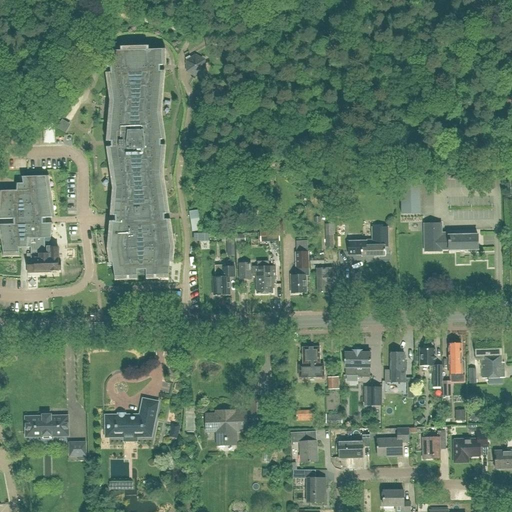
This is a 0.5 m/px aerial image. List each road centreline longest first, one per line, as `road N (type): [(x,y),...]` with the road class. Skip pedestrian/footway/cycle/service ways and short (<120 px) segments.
road 1 (secondary): [(0,329),(511,315)]
road 2 (residential): [(511,491),(441,485),(414,474),(352,475),(341,482),(341,511)]
road 3 (track): [(19,134),(101,12),(46,0)]
